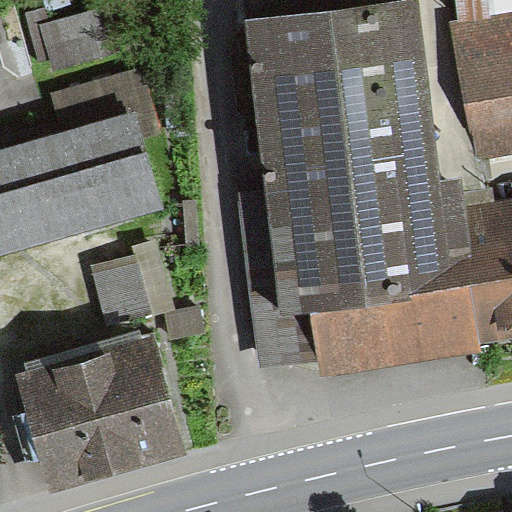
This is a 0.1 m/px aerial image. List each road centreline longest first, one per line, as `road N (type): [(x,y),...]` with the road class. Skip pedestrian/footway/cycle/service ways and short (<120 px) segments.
road 1 (track): [(216,0),(254,492)]
road 2 (primary): [(184,511),(511,435)]
